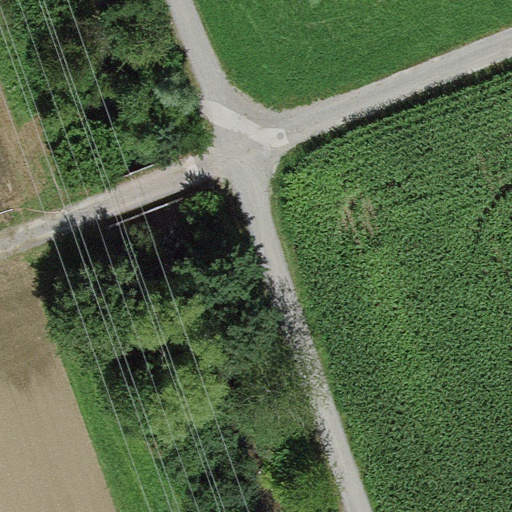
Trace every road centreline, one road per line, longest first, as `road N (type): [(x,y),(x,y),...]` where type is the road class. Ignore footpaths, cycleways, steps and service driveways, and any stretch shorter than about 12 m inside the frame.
road 1 (track): [(237,152),(363,511)]
road 2 (track): [(511,42),(237,152)]
road 3 (track): [(237,152),(0,244)]
road 4 (track): [(182,0),(237,152)]
